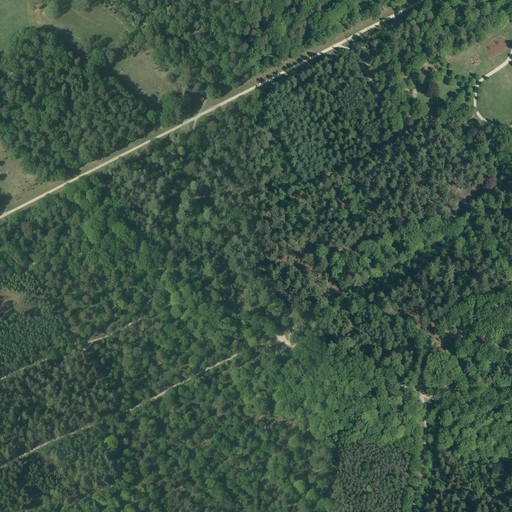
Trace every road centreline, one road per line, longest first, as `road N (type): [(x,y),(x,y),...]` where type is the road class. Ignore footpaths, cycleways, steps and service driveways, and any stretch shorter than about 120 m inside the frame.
road 1 (track): [(80,344),(138,315),(163,271),(191,148),(245,2),(134,38),(115,67),(181,125)]
road 2 (track): [(0,217),(424,0)]
road 3 (track): [(139,511),(91,426),(278,338)]
road 4 (track): [(0,269),(128,253),(278,338)]
road 5 (track): [(501,190),(407,276),(278,338)]
road 6 (track): [(364,374),(438,399),(511,402)]
road 7 (track): [(321,511),(331,449),(364,374)]
